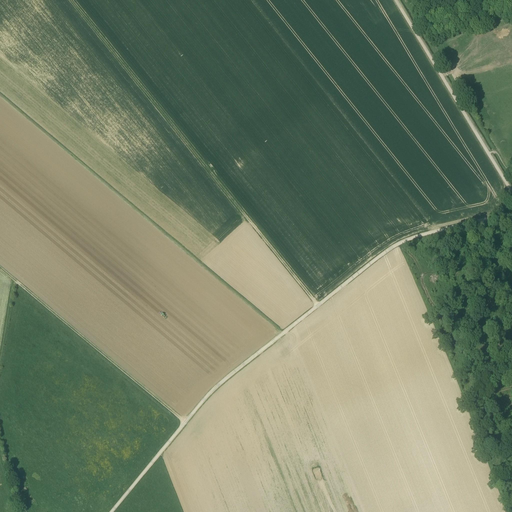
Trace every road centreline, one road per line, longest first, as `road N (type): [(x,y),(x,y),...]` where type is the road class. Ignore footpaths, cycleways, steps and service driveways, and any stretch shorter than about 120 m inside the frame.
road 1 (unclassified): [(511,211),(397,240),(213,393),(116,511)]
road 2 (track): [(318,306),(71,0)]
road 3 (track): [(0,268),(187,426)]
road 4 (unclassified): [(394,0),(511,192)]
